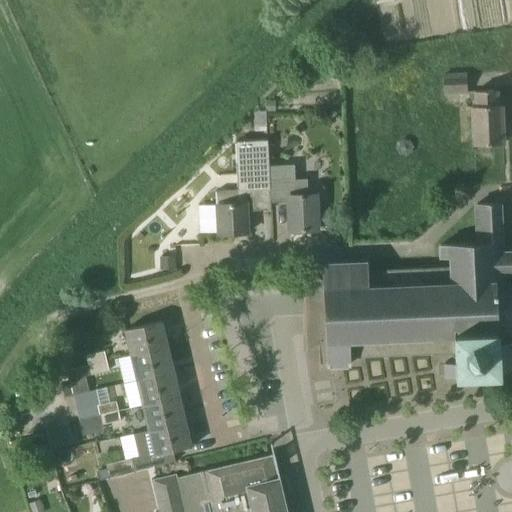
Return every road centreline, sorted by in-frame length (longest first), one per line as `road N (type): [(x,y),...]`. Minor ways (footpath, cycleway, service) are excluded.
road 1 (residential): [(511,396),(291,439)]
road 2 (residential): [(291,439),(263,295)]
